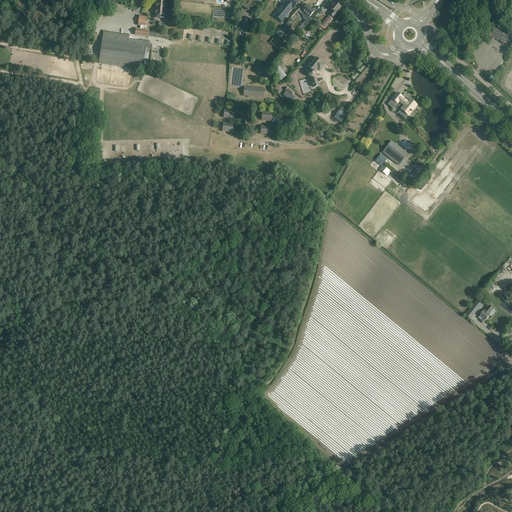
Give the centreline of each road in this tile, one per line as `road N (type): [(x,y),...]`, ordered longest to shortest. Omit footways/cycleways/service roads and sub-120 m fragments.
road 1 (track): [(339,473),(511,362)]
road 2 (secondary): [(511,126),(418,43)]
